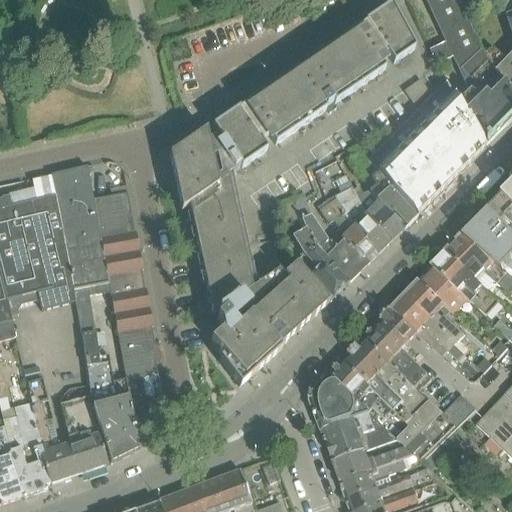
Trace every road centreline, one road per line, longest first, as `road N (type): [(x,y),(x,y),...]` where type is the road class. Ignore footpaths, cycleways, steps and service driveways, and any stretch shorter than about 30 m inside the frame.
road 1 (tertiary): [(280,396),(511,156)]
road 2 (residential): [(216,456),(184,399),(173,356),(137,139)]
road 3 (residential): [(137,139),(199,121),(372,0)]
road 4 (tertiary): [(58,511),(216,456)]
road 5 (residential): [(0,167),(137,139)]
road 6 (unclassified): [(322,511),(280,396)]
